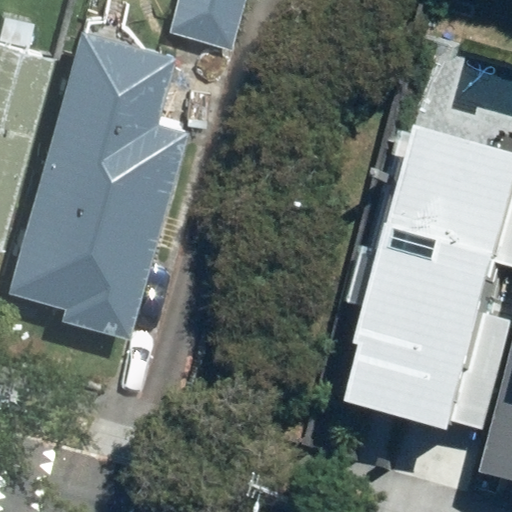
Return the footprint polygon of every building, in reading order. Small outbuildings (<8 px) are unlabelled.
[(182,0),(177,22),(237,38),(247,0),(182,0)] [(90,12),(19,273),(77,288),(74,297),(136,315),(192,111),(161,104),(180,37),(90,12)] [(0,239),(0,240),(52,48),(0,33),(0,239)] [(511,273),(511,170),(414,144),(355,357),(361,359),(345,415),(441,440),(445,427),(487,440),(511,348),(511,329),(474,319),(489,266),(511,273)] [(511,412),(494,483),(511,487),(511,412)]
